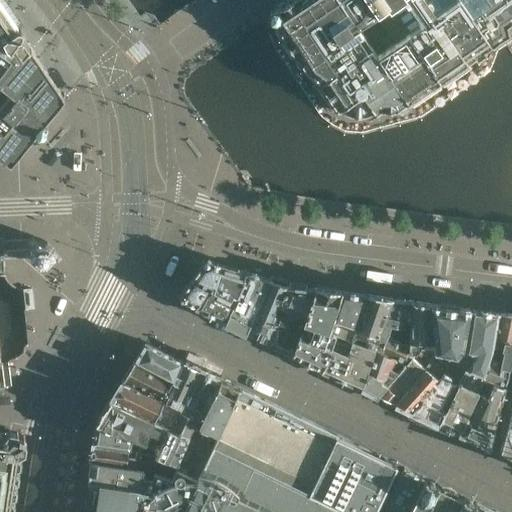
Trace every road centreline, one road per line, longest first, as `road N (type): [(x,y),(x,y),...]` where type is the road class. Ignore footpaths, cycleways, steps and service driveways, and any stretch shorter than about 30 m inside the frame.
road 1 (tertiary): [(511,270),(293,241),(206,206),(167,172),(150,70)]
road 2 (residential): [(0,208),(63,205),(106,233),(111,287),(56,404),(39,511)]
